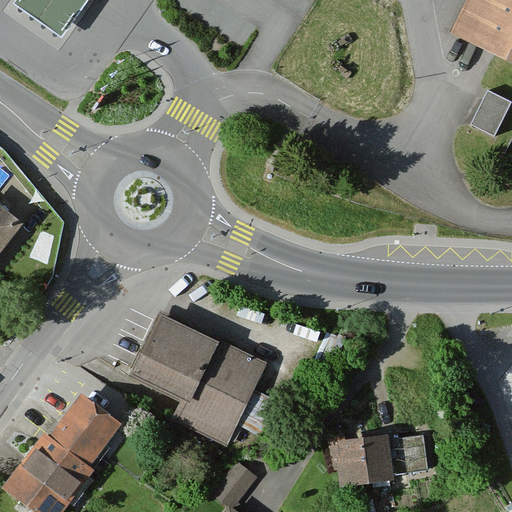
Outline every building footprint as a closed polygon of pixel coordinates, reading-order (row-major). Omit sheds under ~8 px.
[(87,0),(16,0),(14,4),(62,37),(87,0)] [(511,66),(511,0),(464,0),(447,33),(511,66)] [(511,103),(488,91),(471,125),(494,136),(511,103)] [(0,249),(18,228),(0,213),(0,249)] [(128,382),(177,404),(167,426),(224,451),(263,365),(158,317),(128,382)] [(118,427),(77,397),(46,439),(40,434),(29,449),(33,453),(19,472),(15,469),(0,489),(0,496),(21,511),(62,511),(91,473),(87,470),(118,427)] [(385,443),(384,437),(335,445),(338,466),(332,466),(337,492),(393,483),(392,478),(427,472),(422,438),(385,443)] [(234,465),(212,494),(231,509),(254,481),(234,465)]
